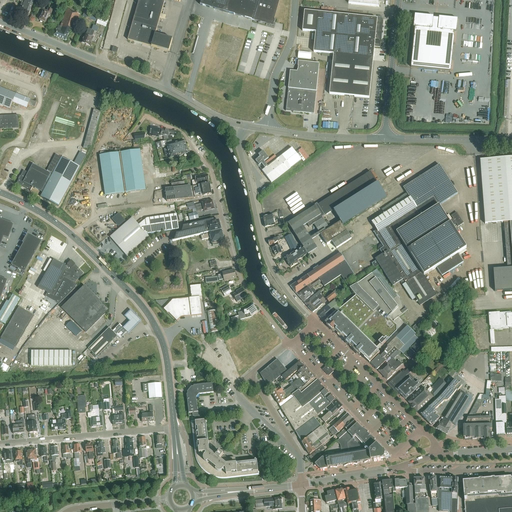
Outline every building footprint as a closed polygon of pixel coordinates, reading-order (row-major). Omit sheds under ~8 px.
[(27,0),(27,1),(25,0),(23,0),(22,3),(20,10),(25,13),(24,13),(29,15),(35,0),(27,0)] [(139,0),(128,40),(152,47),(169,52),(173,40),(155,35),(160,18),(165,20),(166,16),(161,14),(165,0),(164,0),(139,0)] [(201,0),(200,4),(200,5),(254,20),(254,19),(273,24),(273,22),(274,22),(275,19),(274,19),(278,4),(279,0),(201,0)] [(56,9),(53,15),(57,17),(60,11),(62,7),(57,6),(56,9)] [(39,20),(41,21),(40,22),(42,22),(43,22),(46,23),(50,14),(51,14),(53,10),(48,9),(47,12),(43,11),(39,9),(37,14),(41,16),(39,20)] [(58,26),(57,30),(56,30),(57,30),(54,36),(66,41),(71,29),(72,30),(74,29),(80,15),(67,10),(60,27),(58,26)] [(303,31),(316,32),(314,52),(333,54),(329,94),(369,98),(375,45),(378,45),(378,46),(381,46),(381,43),(383,19),(304,11),(303,31)] [(86,18),(93,21),(96,22),(98,17),(87,13),(86,18)] [(439,18),(439,19),(433,18),(433,17),(415,15),(413,28),(415,28),(411,67),(451,71),(455,32),(456,32),(458,19),(439,18)] [(99,17),(96,24),(106,28),(109,21),(99,17)] [(90,33),(86,45),(90,47),(93,37),(95,32),(97,33),(99,28),(93,25),(92,30),(91,33),(90,33)] [(92,30),(88,29),(86,34),(84,37),(83,39),(84,39),(82,43),(86,45),(90,33),(91,33),(92,30)] [(312,59),(313,53),(300,51),(299,57),(312,59)] [(287,100),(286,111),(293,112),(293,113),(293,112),(300,113),(314,114),(319,64),(298,62),(298,66),(301,67),(300,71),(297,70),(297,72),(290,71),(287,100)] [(0,105),(3,107),(10,110),(13,104),(27,109),(28,105),(35,108),(37,103),(30,100),(2,89),(0,87),(0,105)] [(101,112),(94,110),(84,148),(91,147),(101,112)] [(19,129),(18,115),(0,116),(0,122),(0,130),(19,129)] [(151,128),(150,137),(159,138),(160,129),(151,128)] [(169,139),(169,131),(161,130),(160,136),(164,137),(164,140),(169,139)] [(169,131),(169,139),(173,139),(173,136),(176,137),(177,132),(169,131)] [(165,141),(156,144),(157,150),(167,148),(167,149),(164,150),(166,155),(169,155),(170,159),(188,154),(184,141),(166,145),(165,141)] [(262,164),(265,169),(262,171),(271,183),(301,160),(292,148),(268,167),(264,162),(269,159),(263,151),(258,155),(260,157),(256,161),(259,166),(262,164)] [(125,193),(126,193),(146,190),(140,150),(120,153),(120,152),(120,153),(100,156),(105,195),(125,193)] [(19,180),(16,185),(30,192),(33,187),(43,193),(41,197),(58,207),(80,167),(79,166),(62,157),(62,158),(56,155),(47,172),(33,164),(28,173),(24,171),(22,175),(21,176),(19,180)] [(46,156),(43,161),(48,164),(51,159),(46,156)] [(485,224),(504,223),(507,269),(493,270),(495,292),(511,290),(511,157),(480,160),(485,224)] [(27,159),(24,164),(29,167),(32,162),(27,159)] [(376,261),(372,264),(375,269),(379,266),(393,287),(400,282),(403,286),(406,284),(420,306),(437,296),(424,276),(437,268),(442,276),(463,263),(458,254),(466,249),(452,226),(454,225),(454,226),(455,225),(455,224),(456,223),(458,227),(464,223),(457,213),(451,216),(453,219),(449,222),(439,206),(458,194),(439,165),(403,188),(407,194),(381,210),(383,211),(384,214),(376,220),(372,222),(377,231),(373,233),(381,245),(380,246),(379,247),(379,248),(378,248),(378,249),(378,250),(378,251),(380,251),(383,255),(376,260),(376,261)] [(336,249),(344,244),(352,239),(347,232),(340,222),(332,227),(328,221),(325,223),(321,217),(377,182),(370,172),(345,188),(316,207),(315,206),(306,212),(297,218),(288,224),(302,246),(303,248),(308,255),(317,249),(315,245),(312,240),(320,234),(321,235),(327,245),(332,242),(336,249)] [(197,176),(196,177),(195,177),(196,180),(192,181),(193,186),(196,185),(209,183),(208,175),(199,176),(198,176),(197,176)] [(184,179),(171,182),(172,188),(185,185),(184,179)] [(342,225),(387,197),(378,183),(333,211),(342,225)] [(165,189),(166,196),(167,202),(194,198),(203,196),(212,195),(209,184),(191,187),(191,186),(165,189)] [(197,209),(214,204),(213,200),(202,203),(202,204),(195,205),(196,208),(197,207),(197,209)] [(383,211),(374,217),(376,220),(384,214),(383,211)] [(139,226),(132,218),(110,238),(127,256),(149,237),(147,234),(179,229),(177,214),(147,219),(139,226)] [(113,220),(119,226),(125,221),(119,214),(113,220)] [(0,219),(0,247),(4,237),(9,239),(14,225),(0,219)] [(174,241),(173,241),(173,242),(182,239),(201,235),(200,235),(209,233),(221,230),(219,221),(218,221),(214,222),(214,219),(211,220),(183,226),(184,227),(183,228),(181,233),(177,234),(174,241)] [(209,233),(200,235),(201,235),(202,240),(206,240),(208,239),(210,239),(212,244),(212,243),(213,246),(219,245),(219,243),(218,241),(220,241),(221,242),(223,241),(224,240),(223,236),(222,234),(222,233),(222,231),(209,234),(209,233)] [(292,251),(298,248),(290,231),(286,233),(288,236),(285,238),(292,251)] [(24,243),(11,265),(25,273),(42,242),(28,234),(23,243),(24,243)] [(273,239),(268,241),(269,242),(268,243),(269,245),(270,246),(274,245),(278,242),(280,240),(280,236),(277,237),(277,238),(274,239),(273,239)] [(282,247),(280,247),(279,246),(273,248),(274,252),(274,253),(275,255),(276,256),(282,254),(281,251),(283,250),(282,247)] [(296,262),(308,255),(303,248),(295,253),(294,252),(285,258),(291,268),(297,264),(296,262)] [(294,284),(291,287),(296,294),(301,290),(302,291),(297,295),(304,303),(313,295),(313,294),(316,292),(313,288),(311,284),(318,279),(319,279),(325,287),(341,276),(345,282),(346,283),(355,277),(340,254),(326,263),(319,268),(318,267),(316,268),(313,270),(314,271),(307,276),(306,276),(303,278),(300,280),(297,282),(294,284)] [(54,260),(38,288),(47,293),(46,296),(45,297),(58,304),(77,285),(74,283),(84,274),(78,268),(71,261),(66,267),(58,262),(54,260)] [(218,276),(219,281),(224,280),(224,281),(236,279),(234,270),(222,273),(223,275),(218,276)] [(356,296),(341,308),(338,311),(326,321),(329,323),(326,326),(327,326),(331,330),(331,331),(332,331),(333,329),(335,331),(335,332),(336,332),(340,336),(340,337),(341,337),(344,340),(345,341),(344,341),(345,342),(349,346),(350,346),(351,346),(354,349),(354,350),(353,350),(354,351),(358,355),(359,356),(360,354),(361,355),(361,354),(364,357),(364,358),(370,364),(380,353),(377,351),(397,331),(397,326),(388,317),(398,307),(372,274),(358,283),(350,288),(356,296)] [(318,279),(311,284),(313,288),(321,283),(318,279)] [(177,321),(178,321),(176,319),(180,315),(191,314),(191,316),(202,315),(200,297),(203,297),(201,285),(190,287),(192,298),(172,301),(164,309),(177,321)] [(84,286),(61,309),(86,333),(105,314),(92,301),(96,297),(84,286)] [(221,289),(225,296),(232,292),(228,286),(226,287),(221,289)] [(237,291),(237,293),(233,295),(237,302),(247,297),(242,288),(237,291)] [(319,291),(305,304),(313,313),(316,311),(318,309),(323,304),(323,305),(326,302),(320,295),(322,294),(319,291)] [(337,297),(336,297),(333,292),(325,298),(329,303),(337,297)] [(0,321),(5,325),(20,299),(13,295),(9,302),(7,301),(0,313),(0,321)] [(338,311),(341,308),(335,300),(323,310),(324,311),(319,316),(325,322),(334,314),(338,311)] [(251,317),(252,317),(258,312),(256,309),(256,308),(255,307),(254,307),(254,306),(247,311),(238,313),(238,315),(235,316),(235,317),(231,318),(232,322),(240,320),(251,317)] [(19,307),(1,339),(16,347),(34,316),(19,307)] [(218,310),(207,312),(210,333),(221,331),(218,310)] [(511,311),(490,313),(492,343),(496,343),(495,328),(511,327),(511,311)] [(433,319),(421,332),(429,340),(441,327),(433,319)] [(71,321),(66,327),(76,337),(82,332),(71,321)] [(424,325),(423,324),(420,321),(413,328),(417,332),(424,325)] [(113,331),(118,336),(120,339),(127,332),(120,324),(113,331)] [(407,326),(401,333),(396,338),(387,347),(383,352),(379,356),(371,364),(377,370),(395,352),(397,351),(398,352),(400,351),(403,354),(418,339),(415,336),(416,335),(407,326)] [(109,328),(88,349),(93,353),(106,340),(110,344),(118,336),(113,331),(109,328)] [(422,336),(415,344),(412,347),(416,351),(427,341),(422,336)] [(141,342),(129,346),(132,357),(144,353),(141,342)] [(416,354),(410,349),(404,355),(409,360),(416,354)] [(72,352),(45,352),(31,351),(31,367),(72,367),(72,352)] [(387,363),(379,372),(383,376),(392,368),(397,363),(393,358),(387,364),(387,363)] [(260,374),(268,387),(287,371),(277,359),(260,374)] [(300,362),(299,362),(282,377),(283,379),(279,382),(281,385),(303,366),(300,362)] [(392,368),(383,376),(387,381),(392,376),(396,372),(395,371),(401,364),(399,362),(393,369),(392,368)] [(327,366),(323,370),(327,374),(328,375),(329,375),(330,374),(331,373),(332,372),(332,371),(331,370),(327,366)] [(291,387),(285,391),(282,386),(272,394),(279,405),(292,396),(294,398),(281,408),(296,432),(303,444),(310,455),(311,455),(322,446),(331,438),(321,427),(314,418),(318,415),(331,404),(336,400),(329,393),(326,389),(324,390),(321,386),(322,385),(317,380),(315,378),(305,367),(296,374),(294,376),(297,380),(291,385),(296,392),(291,387)] [(401,372),(390,383),(406,400),(421,385),(417,380),(416,380),(409,373),(410,373),(411,372),(412,370),(409,368),(403,374),(401,372)] [(501,382),(501,375),(496,375),(496,373),(490,373),(491,382),(501,382)] [(424,388),(408,403),(417,412),(433,398),(436,401),(441,396),(449,387),(448,387),(451,383),(450,382),(447,385),(440,378),(431,388),(430,387),(427,391),(424,388)] [(455,380),(441,398),(428,409),(421,415),(426,421),(427,421),(433,414),(436,412),(435,410),(444,402),(448,401),(457,391),(458,391),(462,386),(455,380)] [(149,399),(162,398),(161,383),(148,384),(149,399)] [(199,412),(198,412),(196,398),(199,395),(214,393),(212,384),(194,386),(194,387),(191,387),(187,392),(188,394),(187,395),(189,414),(189,416),(191,416),(191,413),(193,413),(193,417),(195,417),(195,422),(192,422),(196,454),(196,457),(198,461),(199,463),(201,468),(203,469),(207,473),(212,476),(214,477),(217,478),(221,478),(228,478),(258,474),(257,462),(257,461),(256,461),(236,463),(236,459),(235,458),(234,458),(227,458),(223,455),(224,454),(224,452),(222,451),(220,451),(219,452),(215,449),(215,443),(214,442),(214,441),(213,441),(212,441),(208,441),(206,422),(207,422),(207,421),(206,421),(206,420),(200,421),(199,416),(200,416),(199,412)] [(436,429),(447,435),(450,429),(449,428),(452,423),(455,425),(473,398),(461,391),(452,406),(443,419),(441,424),(439,423),(436,429)] [(506,397),(502,397),(499,397),(499,400),(495,400),(495,404),(496,424),(496,435),(505,435),(504,424),(506,424),(507,423),(506,414),(507,414),(506,401),(506,397)] [(463,426),(463,429),(463,438),(465,438),(465,440),(475,440),(490,439),(489,430),(492,430),(492,425),(491,425),(491,417),(474,417),(483,400),(477,400),(468,418),(464,425),(463,426)] [(343,407),(337,401),(332,405),(327,410),(329,412),(321,420),(325,424),(326,422),(328,425),(335,419),(333,417),(343,407)] [(96,411),(93,411),(93,410),(89,410),(90,413),(88,414),(88,418),(89,418),(90,418),(91,427),(97,427),(96,411)] [(62,420),(57,421),(58,431),(66,430),(66,420),(71,420),(71,411),(67,412),(67,415),(62,415),(62,420)] [(341,421),(331,429),(329,431),(334,436),(338,433),(344,427),(347,430),(346,431),(344,430),(337,437),(339,439),(357,423),(348,414),(341,421)] [(431,423),(433,426),(437,422),(437,421),(439,419),(436,416),(435,417),(433,414),(427,421),(430,424),(431,423)] [(374,441),(375,440),(371,438),(370,436),(369,436),(367,434),(368,432),(364,430),(363,429),(363,428),(362,429),(359,426),(360,426),(359,426),(357,424),(337,442),(341,445),(342,453),(328,455),(328,457),(326,458),(324,457),(315,465),(318,468),(319,469),(320,470),(321,470),(324,470),(328,469),(328,471),(331,471),(330,469),(333,468),(337,469),(337,468),(340,467),(341,467),(344,466),(344,467),(344,468),(348,466),(350,465),(351,465),(353,465),(357,466),(357,464),(360,464),(364,463),(364,464),(369,462),(370,462),(371,462),(370,461),(373,461),(377,461),(378,461),(381,460),(390,459),(390,458),(384,451),(383,451),(381,449),(381,448),(379,446),(378,446),(379,445),(377,443),(377,444),(376,443),(374,441)] [(126,450),(124,451),(124,458),(134,457),(133,445),(132,446),(132,439),(126,440),(126,446),(125,446),(126,450)] [(113,447),(112,447),(113,454),(117,454),(117,459),(121,459),(121,454),(122,453),(121,450),(120,450),(120,446),(119,446),(118,441),(113,441),(113,447)] [(105,454),(105,447),(104,447),(103,442),(98,443),(98,448),(97,448),(98,457),(103,456),(103,454),(105,454)] [(87,444),(86,444),(87,453),(89,452),(90,453),(89,454),(90,460),(94,460),(93,452),(92,444),(89,444),(87,444)] [(80,467),(79,459),(80,459),(79,453),(81,453),(82,453),(81,449),(80,449),(80,445),(78,445),(76,445),(75,445),(74,446),(75,449),(74,449),(74,454),(75,459),(74,459),(74,467),(76,467),(80,467)] [(63,455),(63,459),(68,458),(68,460),(71,460),(70,454),(70,450),(69,450),(69,446),(66,446),(64,446),(64,447),(63,447),(63,450),(63,455)] [(322,446),(317,450),(313,453),(313,454),(310,457),(312,459),(315,456),(316,456),(320,453),(325,448),(322,446)] [(52,448),(52,452),(51,452),(52,457),(52,460),(50,461),(50,463),(51,472),(57,471),(56,463),(55,463),(56,460),(57,460),(56,458),(58,458),(58,456),(59,456),(59,451),(58,451),(57,447),(55,448),(54,447),(53,447),(52,448)] [(30,450),(31,461),(32,461),(32,463),(33,463),(34,470),(40,470),(39,466),(38,466),(38,465),(38,460),(37,460),(36,450),(30,450)] [(16,452),(15,452),(16,460),(19,460),(19,466),(23,466),(22,452),(18,452),(18,451),(16,451),(16,452)] [(468,481),(463,482),(463,487),(464,498),(465,511),(511,511),(511,477),(511,478),(510,478),(507,478),(507,477),(507,478),(504,478),(500,479),(500,478),(499,478),(499,479),(494,479),(491,479),(491,478),(491,479),(488,480),(486,480),(482,480),(482,478),(482,479),(482,480),(474,481),(474,480),(473,480),(473,481),(470,481),(468,481)] [(418,479),(414,479),(415,494),(416,504),(416,509),(416,511),(428,511),(428,500),(426,500),(426,491),(426,487),(426,486),(425,486),(424,478),(418,479)] [(436,478),(429,478),(430,489),(431,491),(431,499),(437,499),(437,490),(436,478)] [(457,479),(452,479),(452,478),(440,478),(439,488),(437,488),(439,511),(442,511),(457,511),(458,494),(458,487),(457,487),(457,479)] [(413,487),(407,487),(407,479),(395,480),(395,485),(392,485),(393,489),(393,492),(396,492),(395,489),(403,489),(403,491),(402,492),(402,498),(406,498),(406,505),(406,511),(416,511),(416,509),(416,504),(414,505),(413,487)] [(384,500),(382,500),(383,511),(394,511),(393,492),(393,489),(392,485),(392,481),(382,482),(384,496),(384,500)] [(382,500),(380,483),(373,484),(375,501),(382,500)] [(347,500),(344,490),(344,489),(335,490),(340,511),(338,511),(344,511),(344,508),(347,507),(346,503),(345,503),(345,501),(347,500)] [(358,511),(359,511),(361,511),(361,508),(362,508),(361,504),(358,505),(357,504),(360,503),(358,491),(357,490),(353,491),(352,489),(345,490),(348,505),(348,508),(352,507),(353,511),(358,511)] [(334,491),(333,491),(327,493),(328,496),(325,497),(326,504),(337,501),(334,491)] [(256,501),(256,508),(273,507),(273,510),(282,509),(281,503),(282,503),(282,498),(275,499),(256,501)]
